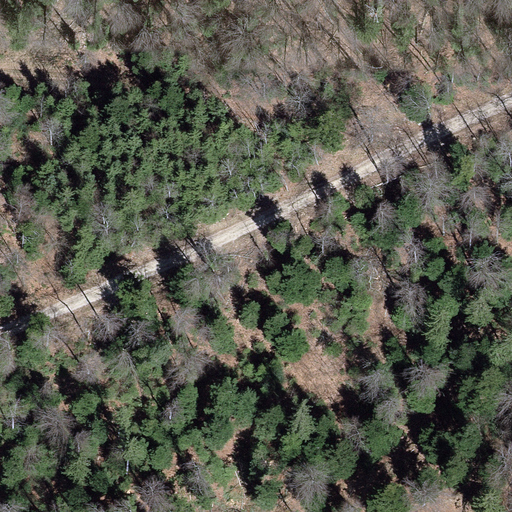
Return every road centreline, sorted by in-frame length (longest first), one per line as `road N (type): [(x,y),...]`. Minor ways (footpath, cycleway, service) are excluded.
road 1 (track): [(511,100),(0,338)]
road 2 (track): [(0,73),(138,86),(425,135)]
